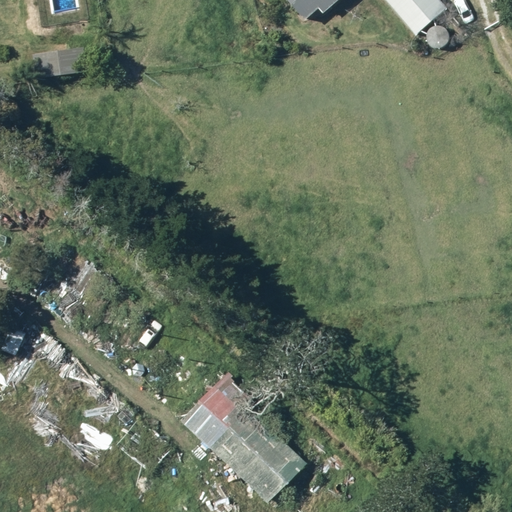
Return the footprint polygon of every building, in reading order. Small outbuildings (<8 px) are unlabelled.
[(293,0),(309,17),(323,5),(327,9),(337,0),(293,0)] [(389,0),(418,33),(449,5),(444,0),(389,0)] [(84,50),(35,57),(39,82),(88,75),(84,50)] [(68,247),(35,290),(90,332),(123,289),(68,247)] [(13,324),(1,349),(16,356),(28,331),(13,324)] [(214,447),(270,501),(309,461),(252,407),(214,447)] [(175,448),(148,423),(124,448),(151,474),(175,448)]
